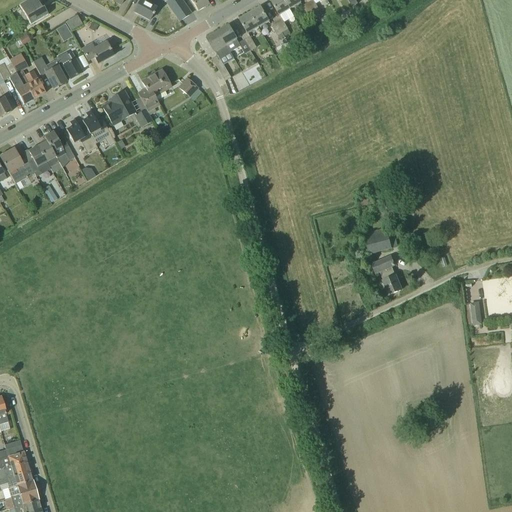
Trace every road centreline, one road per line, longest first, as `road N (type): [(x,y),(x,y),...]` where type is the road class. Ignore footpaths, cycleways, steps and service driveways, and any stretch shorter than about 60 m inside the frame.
road 1 (unclassified): [(338,511),(226,115)]
road 2 (track): [(511,263),(447,279),(290,351)]
road 3 (residential): [(0,139),(155,54)]
road 4 (residential): [(0,383),(14,389),(49,511)]
